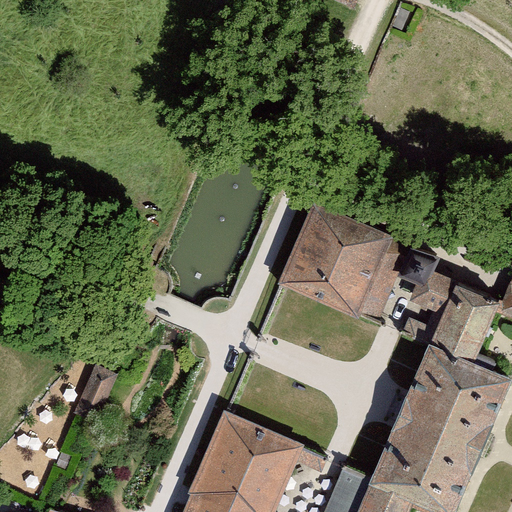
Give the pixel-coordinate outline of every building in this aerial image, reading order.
[(312,206),(279,287),(356,318),(389,238),(312,206)] [(437,260),(412,250),(399,280),(417,287),(410,304),(442,318),(362,511),(414,511),(417,505),(433,511),(456,511),(511,379),(475,364),(500,304),(431,276),(437,260)] [(511,282),(500,313),(511,318),(511,282)] [(118,377),(96,368),(75,419),(97,428),(118,377)] [(275,511),(303,445),(225,413),(184,511),(275,511)]
